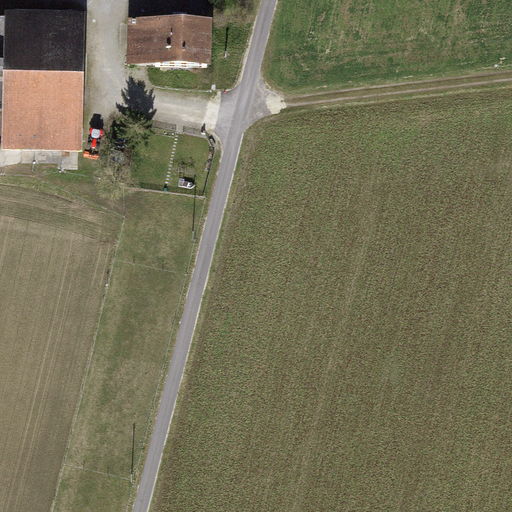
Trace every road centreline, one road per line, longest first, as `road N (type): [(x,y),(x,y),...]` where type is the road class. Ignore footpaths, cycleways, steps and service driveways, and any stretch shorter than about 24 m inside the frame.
road 1 (track): [(142,511),(268,0)]
road 2 (track): [(0,159),(87,157),(119,89),(239,114)]
road 3 (track): [(511,76),(242,101)]
